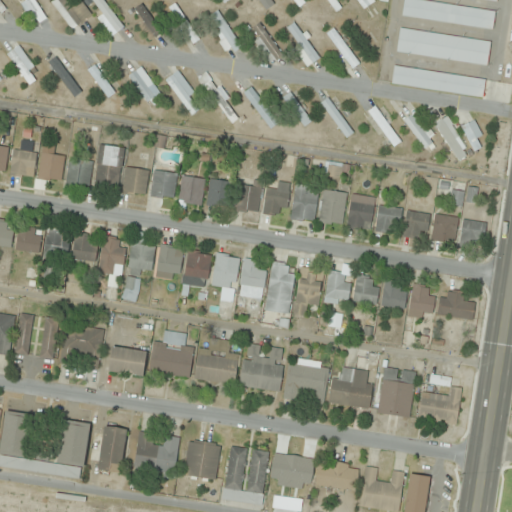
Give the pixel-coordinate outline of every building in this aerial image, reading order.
[(21,0),(36,22),(44,18),(32,0),(21,0)] [(57,0),(77,24),(83,19),(68,0),(57,0)] [(90,0),(116,32),(122,27),(101,0),(90,0)] [(307,3),(305,0),(293,0),(300,8),(307,3)] [(327,0),(337,12),(343,6),(338,0),(327,0)] [(357,0),(364,10),(375,2),(374,0),(357,0)] [(493,30),(495,11),(420,0),(404,0),(402,17),(493,30)] [(167,8),(191,44),(198,39),(174,3),(167,8)] [(144,20),(137,27),(151,41),(163,30),(139,6),(134,10),(144,20)] [(209,16),(232,52),(239,47),(216,11),(209,16)] [(249,27),(274,62),(281,57),(256,22),(249,27)] [(285,28),(310,62),(317,57),(292,23),(285,28)] [(325,33),(350,68),(357,63),(332,28),(325,33)] [(487,66),(491,41),(399,28),(396,53),(487,66)] [(28,73),(35,68),(18,45),(6,55),(29,85),(35,81),(28,73)] [(75,97),(82,91),(54,57),(46,63),(75,97)] [(88,69),(106,100),(114,95),(97,64),(88,69)] [(485,78),(394,67),(391,86),(483,97),(485,78)] [(127,76),(145,102),(152,97),(134,71),(127,76)] [(200,78),(229,124),(238,119),(209,72),(200,78)] [(164,80),(190,115),(197,110),(171,75),(164,80)] [(242,93),(267,128),(274,123),(249,88),(242,93)] [(303,128),(312,122),(290,92),(282,99),(303,128)] [(319,103),(344,138),(351,133),(326,98),(319,103)] [(366,111),(391,146),(398,141),(373,106),(366,111)] [(425,151),(432,146),(410,116),(403,121),(425,151)] [(433,125),(458,162),(470,154),(446,117),(433,125)] [(461,127),(474,152),(480,148),(476,140),(482,136),(474,120),(461,127)] [(37,143),(16,140),(11,175),(32,178),(37,143)] [(94,187),(119,190),(124,148),(99,145),(94,187)] [(0,172),(5,173),(8,147),(0,146),(0,172)] [(39,180),(62,181),(64,154),(41,152),(39,180)] [(65,183),(88,187),(93,162),(70,159),(65,183)] [(349,166),(328,163),(326,175),(347,179),(349,166)] [(145,196),(148,170),(125,168),(122,193),(145,196)] [(173,200),(178,174),(153,169),(149,196),(173,200)] [(201,205),(205,179),(182,176),(178,202),(201,205)] [(206,205),(228,208),(232,183),(210,180),(206,205)] [(252,187),(237,185),(235,211),(258,213),(261,181),(252,180),(252,187)] [(284,216),(289,183),(277,182),(276,190),(266,189),(263,214),(284,216)] [(291,219),(314,221),(318,189),(294,186),(291,219)] [(461,207),(463,191),(451,190),(449,206),(461,207)] [(343,225),(346,193),(323,191),(320,223),(343,225)] [(346,228),(370,231),(375,198),(352,194),(346,228)] [(395,235),(403,211),(381,205),(374,228),(395,235)] [(427,213),(405,213),(404,236),(427,236),(427,213)] [(458,219),(435,214),(430,238),(454,243),(458,219)] [(485,224),(462,220),(458,244),(481,248),(485,224)] [(0,246),(11,248),(14,224),(0,222),(0,246)] [(16,251),(39,253),(41,229),(18,227),(16,251)] [(70,231),(46,231),(46,252),(70,252),(70,231)] [(96,236),(73,236),(73,261),(96,261),(96,236)] [(126,240),(104,236),(99,274),(109,275),(107,287),(120,288),(126,240)] [(150,271),(156,247),(133,242),(126,272),(141,276),(142,269),(150,271)] [(156,278),(179,280),(182,248),(159,245),(156,278)] [(183,286),(206,288),(210,255),(187,252),(183,286)] [(233,302),(238,257),(215,255),(212,288),(221,289),(220,300),(233,302)] [(262,299),(266,265),(243,262),(239,297),(262,299)] [(288,314),(295,266),(271,263),(265,311),(288,314)] [(293,315),(304,317),(306,307),(317,309),(323,274),(301,270),(293,315)] [(347,305),(350,274),(328,272),(325,303),(347,305)] [(136,303),(141,280),(127,277),(121,299),(136,303)] [(379,282),(356,279),(353,303),(376,305),(379,282)] [(404,310),(407,286),(384,284),(381,308),(404,310)] [(432,316),(435,292),(412,289),(409,313),(432,316)] [(475,305),(463,301),(465,297),(444,290),(436,311),(468,323),(475,305)] [(0,354),(10,356),(15,316),(0,313),(0,354)] [(33,316),(20,314),(14,354),(27,356),(33,316)] [(153,319),(114,314),(112,326),(151,331),(153,319)] [(39,357),(53,359),(60,321),(46,318),(39,357)] [(74,364),(75,357),(88,359),(87,368),(98,370),(105,331),(66,324),(60,362),(74,364)] [(153,340),(149,373),(190,379),(194,347),(185,346),(186,334),(165,331),(163,342),(153,340)] [(193,380),(234,386),(239,355),(229,353),(230,341),(210,338),(208,350),(198,348),(193,380)] [(279,393),(283,368),(273,367),(274,359),(260,357),(261,346),(246,344),(239,387),(279,393)] [(142,377),(147,352),(112,346),(107,371),(142,377)] [(285,392),(313,395),(312,404),(324,406),(329,363),(289,358),(285,392)] [(332,375),(327,405),(368,411),(373,382),(366,381),(368,371),(342,367),(341,377),(332,375)] [(416,372),(383,367),(376,414),(410,419),(416,372)] [(417,421),(457,425),(461,388),(450,387),(449,396),(421,393),(417,421)] [(63,420),(57,465),(26,460),(32,415),(5,411),(0,448),(0,468),(82,480),(89,424),(63,420)] [(126,430),(95,426),(92,449),(100,450),(97,470),(120,473),(126,430)] [(133,471),(174,477),(179,438),(158,435),(158,434),(139,431),(133,471)] [(216,481),(220,444),(187,440),(183,477),(216,481)] [(222,500),(262,506),(270,452),(229,447),(222,500)] [(315,459),(274,452),(269,484),(309,490),(315,459)] [(315,490),(354,496),(358,466),(319,460),(315,490)] [(399,511),(405,473),(393,471),(392,481),(374,478),(376,467),(364,466),(359,508),(390,511),(399,511)] [(424,511),(428,476),(408,474),(404,511),(424,511)]
